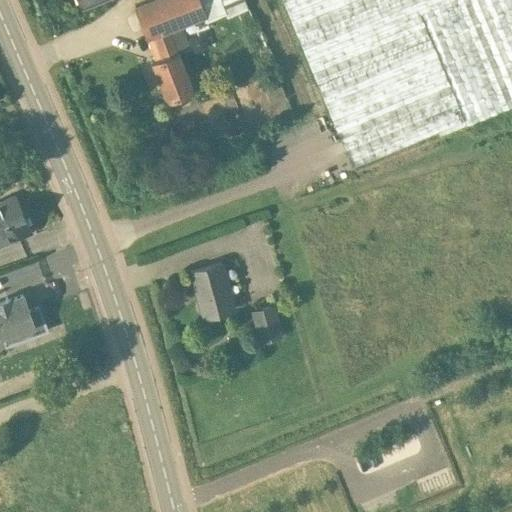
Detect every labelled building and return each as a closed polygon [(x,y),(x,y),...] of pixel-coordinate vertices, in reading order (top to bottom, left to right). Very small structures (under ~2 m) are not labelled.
[(153,35),(162,57),(152,61),(167,99),(193,89),(178,51),(190,46),(181,24),(205,15),(199,0),(147,0),(135,5),(147,37),(153,35)] [(511,0),(283,0),(352,164),(464,118),(466,123),(511,104),(511,0)] [(0,244),(31,230),(15,194),(0,200),(0,244)] [(203,316),(235,307),(222,261),(190,270),(203,316)] [(0,334),(2,333),(2,334),(3,334),(6,343),(46,329),(38,307),(28,310),(23,294),(8,300),(7,297),(0,299),(0,334)] [(249,308),(258,340),(281,334),(272,302),(249,308)]
